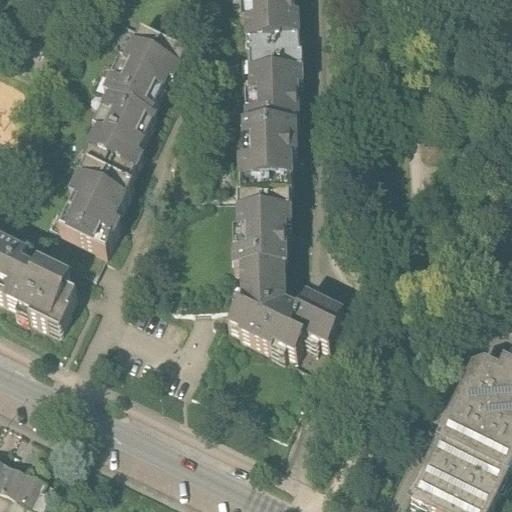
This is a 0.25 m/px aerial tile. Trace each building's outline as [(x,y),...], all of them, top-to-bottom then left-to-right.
[(0,0),(0,48),(6,38),(11,40),(19,24),(12,21),(15,16),(23,0),(0,0)] [(105,36),(133,50),(146,24),(151,27),(159,11),(152,8),(154,4),(156,0),(87,0),(87,2),(93,5),(84,22),(106,33),(105,36)] [(247,0),(247,36),(276,36),(300,36),(303,37),(302,9),(307,9),(306,0),(247,0)] [(276,36),(247,36),(248,77),(253,77),(254,97),(276,96),(306,96),(306,83),(306,66),(300,66),(300,36),(276,36)] [(117,146),(161,168),(174,141),(177,136),(182,139),(197,107),(147,82),(132,113),(127,111),(111,144),(117,146)] [(276,96),(254,97),(254,140),(249,140),(250,180),(275,180),(303,179),(302,143),(307,143),(307,139),(306,96),(276,96)] [(165,170),(161,168),(117,146),(100,180),(104,182),(88,213),(93,215),(138,238),(153,208),(148,205),(150,201),(165,170)] [(275,180),(250,180),(251,214),(245,214),(246,250),(275,249),(299,249),(298,216),(298,209),(304,209),(303,179),(275,180)] [(138,238),(93,215),(77,248),(82,250),(66,282),(115,306),(129,277),(125,275),(127,270),(142,239),(138,238)] [(275,249),(246,250),(246,254),(246,284),(242,283),(242,325),(274,324),(294,324),(294,288),(294,284),(299,284),(299,249),(275,249)] [(0,294),(0,345),(32,361),(30,367),(67,383),(78,361),(75,360),(78,354),(82,346),(72,341),(77,332),(42,315),(40,321),(32,317),(35,309),(1,293),(0,294)] [(312,349),(307,359),(302,356),(294,352),(294,324),(274,324),(242,325),(243,359),(234,380),(247,386),(245,389),(280,406),(283,401),(304,411),(313,393),(336,404),(348,379),(346,378),(351,368),(312,349)] [(483,413),(449,481),(511,511),(511,414),(509,414),(504,423),(483,413)] [(511,511),(449,481),(433,511),(511,511)]
